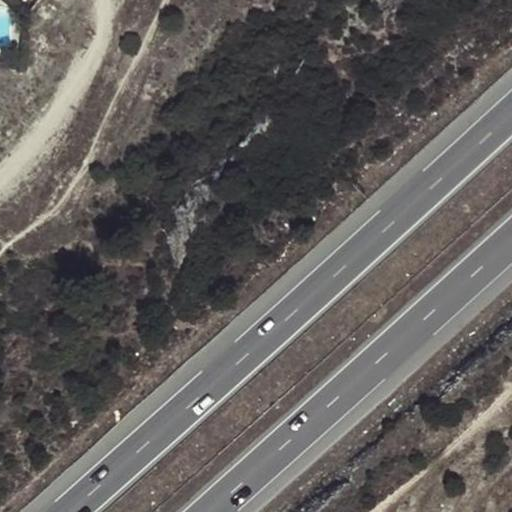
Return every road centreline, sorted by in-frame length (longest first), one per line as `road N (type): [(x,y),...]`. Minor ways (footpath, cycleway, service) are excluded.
road 1 (motorway): [(511,115),(69,511)]
road 2 (motorway): [(211,511),(511,241)]
road 3 (track): [(0,181),(29,155),(101,0)]
